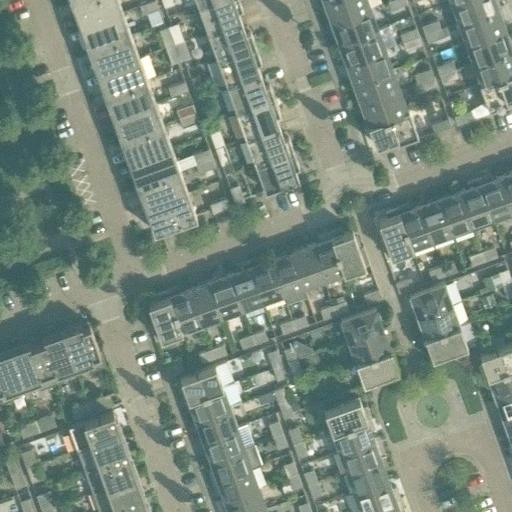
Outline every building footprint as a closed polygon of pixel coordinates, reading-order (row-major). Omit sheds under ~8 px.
[(122,10),(118,0),(79,0),(71,3),(74,12),(73,13),(73,14),(78,26),(122,10)] [(158,7),(155,0),(150,0),(138,4),(141,13),(158,7)] [(241,18),(237,8),(241,6),(239,0),(209,0),(197,4),(207,31),(241,18)] [(370,6),(367,0),(323,0),(330,21),(370,6)] [(406,3),(405,0),(387,0),(386,0),(389,9),(406,3)] [(497,7),(494,0),(451,0),(450,1),(457,21),(497,7)] [(377,27),(370,6),(330,21),(338,41),(377,27)] [(504,27),(497,7),(457,21),(465,41),(504,27)] [(130,33),(122,10),(78,26),(82,38),(82,39),(84,39),(87,48),(130,33)] [(255,43),(249,28),(244,29),(241,18),(207,31),(216,57),(255,43)] [(441,27),(438,18),(421,24),(424,33),(441,27)] [(183,39),(177,22),(168,25),(174,43),(183,39)] [(174,43),(168,25),(158,29),(164,46),(174,43)] [(418,35),(415,26),(398,32),(401,41),(418,35)] [(385,47),(383,44),(377,27),(338,41),(345,61),(385,47)] [(444,35),(441,27),(424,33),(427,41),(444,35)] [(511,47),(504,27),(465,41),(472,61),(511,47)] [(138,55),(130,33),(87,48),(90,57),(89,58),(90,59),(94,71),(138,55)] [(421,43),(418,35),(401,41),(404,49),(421,43)] [(189,56),(183,39),(174,43),(180,60),(189,56)] [(180,60),(174,43),(164,46),(171,63),(180,60)] [(260,71),(256,60),(260,59),(255,43),(216,57),(226,83),(260,71)] [(392,67),(385,47),(345,61),(352,82),(392,67)] [(511,70),(511,48),(511,47),(472,61),(479,81),(478,81),(478,82),(511,70)] [(147,78),(138,55),(94,71),(99,84),(100,84),(103,93),(147,78)] [(455,67),(452,59),(435,65),(438,74),(455,67)] [(399,88),(392,67),(352,82),(360,102),(399,88)] [(433,76),(430,67),(413,73),(416,82),(433,76)] [(458,76),(455,67),(438,74),(441,82),(458,76)] [(511,93),(511,70),(478,82),(487,108),(508,100),(506,96),(511,93)] [(274,96),(268,80),(264,82),(260,71),(226,83),(235,110),(274,96)] [(205,91),(198,74),(189,77),(196,94),(205,91)] [(436,84),(433,76),(416,82),(419,90),(436,84)] [(155,100),(147,78),(103,93),(107,103),(106,103),(106,104),(110,116),(155,100)] [(187,89),(184,80),(167,86),(170,95),(187,89)] [(406,107),(399,88),(360,102),(367,122),(408,108),(407,107),(406,107)] [(211,108),(205,91),(196,94),(202,111),(211,108)] [(279,124),(275,113),(279,111),(274,96),(235,110),(245,136),(279,124)] [(163,123),(155,100),(110,116),(114,128),(115,130),(116,129),(120,139),(163,123)] [(195,111),(192,102),(175,108),(178,117),(195,111)] [(417,133),(408,108),(367,122),(374,143),(395,136),(396,140),(417,133)] [(473,117),(470,108),(453,114),(456,123),(473,117)] [(199,121),(195,111),(178,117),(182,127),(199,121)] [(451,125),(447,116),(430,122),(434,131),(451,125)] [(171,146),(163,123),(120,139),(123,148),(122,148),(122,150),(127,162),(171,146)] [(293,149),(287,133),(282,135),(279,124),(245,136),(254,162),(293,149)] [(217,127),(208,130),(215,147),(224,144),(217,127)] [(230,161),(224,144),(215,147),(221,164),(230,161)] [(179,168),(171,146),(127,162),(131,175),(133,174),(136,184),(179,168)] [(212,156),(208,147),(191,153),(195,163),(212,156)] [(298,177),(294,166),(298,164),(293,149),(254,162),(264,189),(298,177)] [(215,166),(212,156),(195,163),(198,172),(215,166)] [(187,191),(179,168),(136,184),(139,193),(138,193),(138,195),(143,207),(187,191)] [(511,170),(499,175),(511,209),(511,170)] [(511,209),(499,175),(491,178),(489,173),(478,177),(492,217),(511,209)] [(492,217),(478,177),(466,182),(468,186),(459,189),(471,224),(492,217)] [(244,200),(238,183),(229,186),(235,203),(244,200)] [(471,224),(459,189),(439,197),(451,232),(471,224)] [(196,214),(187,191),(143,207),(147,219),(147,220),(149,219),(153,229),(196,214)] [(229,205),(226,196),(209,202),(212,211),(229,205)] [(451,232),(439,197),(418,204),(431,239),(451,232)] [(431,239),(418,204),(410,207),(408,203),(396,207),(410,246),(431,239)] [(410,246),(396,207),(385,211),(386,215),(377,219),(383,236),(379,238),(385,255),(410,246)] [(368,261),(362,244),(358,245),(351,228),(342,231),(340,227),(329,231),(343,271),(368,261)] [(343,271),(329,231),(317,235),(319,240),(310,243),(323,278),(343,271)] [(323,278),(310,243),(290,250),(302,285),(323,278)] [(497,255),(493,246),(481,250),(484,260),(497,255)] [(302,285),(290,250),(269,257),(282,292),(302,285)] [(484,260),(481,250),(468,254),(472,264),(484,260)] [(282,292),(269,257),(261,261),(259,256),(247,260),(262,300),(282,292)] [(262,300),(247,260),(236,264),(237,269),(229,272),(241,307),(262,300)] [(456,270),(452,260),(440,265),(444,274),(456,270)] [(444,274),(440,265),(427,269),(431,279),(444,274)] [(511,280),(506,268),(497,271),(501,284),(511,280)] [(241,307),(229,272),(208,279),(221,314),(241,307)] [(413,285),(410,276),(394,281),(398,291),(413,285)] [(221,314),(208,279),(188,287),(201,322),(221,314)] [(511,294),(511,283),(511,280),(501,284),(506,296),(511,294)] [(451,302),(444,281),(409,293),(416,314),(451,302)] [(201,322),(188,287),(180,290),(178,285),(166,290),(180,329),(201,322)] [(381,297),(378,287),(362,293),(366,302),(381,297)] [(180,329),(166,290),(155,294),(156,298),(147,302),(153,319),(149,321),(155,338),(180,329)] [(348,309),(344,299),(332,304),(335,313),(348,309)] [(458,322),(451,302),(416,314),(423,335),(458,322)] [(335,313),(332,304),(319,308),(323,318),(335,313)] [(382,327),(375,306),(340,318),(347,339),(382,327)] [(307,323),(304,314),(291,318),(295,328),(307,323)] [(295,328),(291,318),(279,323),(282,332),(295,328)] [(98,349),(89,323),(81,325),(80,322),(61,328),(74,365),(88,360),(91,369),(105,364),(99,349),(98,349)] [(468,348),(458,322),(423,335),(431,356),(448,349),(450,354),(468,348)] [(390,347),(382,327),(347,339),(355,360),(390,347)] [(74,365),(61,328),(42,335),(43,339),(36,341),(51,383),(63,379),(60,370),(74,365)] [(267,338),(263,328),(251,333),(254,343),(267,338)] [(254,343),(251,333),(238,337),(242,347),(254,343)] [(51,383),(36,341),(29,344),(28,340),(9,347),(22,383),(36,378),(39,388),(51,383)] [(511,364),(511,340),(479,353),(482,362),(477,364),(482,375),(511,364)] [(226,353),(222,343),(210,347),(213,357),(226,353)] [(297,357),(292,345),(283,348),(287,361),(297,357)] [(22,383),(9,347),(0,350),(0,401),(11,398),(8,388),(22,383)] [(213,357),(210,347),(197,352),(201,362),(213,357)] [(397,368),(390,347),(355,360),(364,385),(365,385),(381,379),(379,374),(397,368)] [(282,363),(276,348),(266,351),(272,366),(282,363)] [(302,370),(297,357),(287,361),(292,373),(302,370)] [(183,368),(180,359),(164,364),(168,374),(183,368)] [(222,385),(214,363),(179,376),(182,385),(178,387),(182,399),(222,385)] [(286,375),(282,363),(272,366),(276,379),(286,375)] [(511,387),(511,364),(482,375),(486,387),(490,385),(494,394),(511,387)] [(229,405),(222,385),(182,399),(186,410),(191,409),(194,417),(229,405)] [(287,398),(283,385),(273,389),(277,402),(287,398)] [(511,410),(511,387),(494,394),(501,414),(511,410)] [(112,403),(109,392),(86,400),(91,411),(112,403)] [(370,415),(366,404),(362,405),(358,396),(323,409),(331,430),(370,415)] [(293,413),(287,398),(277,402),(283,417),(293,413)] [(91,411),(86,400),(70,406),(74,417),(91,411)] [(236,425),(229,405),(194,417),(201,438),(236,425)] [(121,431),(116,415),(114,416),(112,410),(68,426),(76,448),(121,431)] [(511,433),(511,410),(501,414),(508,435),(511,433)] [(55,424),(51,413),(34,419),(39,430),(55,424)] [(373,437),(370,429),(374,427),(370,415),(331,430),(338,450),(373,437)] [(39,430),(34,419),(18,424),(22,436),(39,430)] [(282,432),(277,419),(268,423),(272,435),(282,432)] [(244,445),(236,425),(201,438),(209,458),(244,445)] [(302,440),(297,425),(287,428),(292,443),(302,440)] [(128,453),(126,448),(127,447),(121,431),(76,448),(84,469),(128,453)] [(286,444),(282,432),(272,435),(277,448),(286,444)] [(380,458),(373,437),(338,450),(345,470),(380,458)] [(307,452),(302,440),(292,443),(297,456),(307,452)] [(251,466),(244,445),(209,458),(212,467),(207,468),(211,480),(251,466)] [(36,462),(31,447),(20,451),(26,466),(36,462)] [(20,468),(14,453),(4,457),(9,472),(20,468)] [(137,474),(131,458),(130,459),(128,453),(84,469),(92,490),(137,474)] [(388,478),(383,465),(380,458),(345,470),(353,490),(388,478)] [(297,472),(292,460),(282,463),(287,476),(297,472)] [(41,477),(36,462),(26,466),(31,481),(41,477)] [(258,486),(251,466),(211,480),(216,491),(220,490),(223,499),(258,486)] [(25,483),(20,468),(9,472),(15,487),(25,483)] [(317,480),(312,468),(303,471),(307,484),(317,480)] [(301,485),(297,472),(287,476),(291,488),(301,485)] [(143,496),(141,491),(143,490),(137,474),(92,490),(99,511),(143,496)] [(400,497),(395,485),(391,486),(388,478),(353,490),(360,511),(400,497)] [(321,493),(317,480),(307,484),(312,496),(321,493)] [(250,511),(266,506),(258,486),(223,499),(226,507),(222,509),(222,511),(250,511)] [(52,505),(46,490),(36,494),(41,509),(52,505)] [(31,511),(35,511),(30,496),(19,500),(23,511),(31,511)] [(150,511),(147,501),(145,502),(143,496),(99,511),(150,511)] [(400,511),(399,510),(404,508),(400,497),(360,511),(400,511)] [(310,511),(307,500),(297,504),(299,511),(310,511)]
